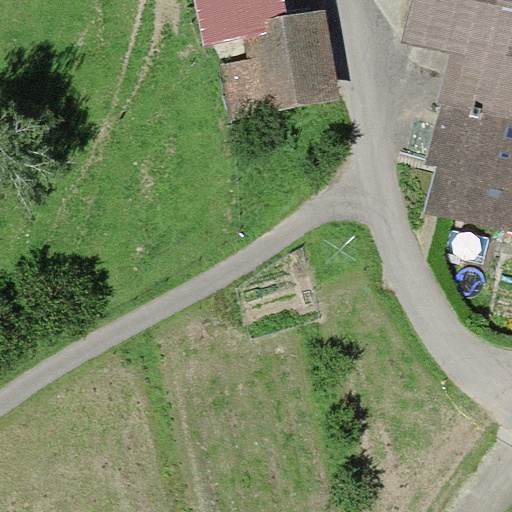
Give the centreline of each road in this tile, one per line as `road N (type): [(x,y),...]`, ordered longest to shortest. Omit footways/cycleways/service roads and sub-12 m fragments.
road 1 (track): [(511,418),(419,323),(370,188),(335,0)]
road 2 (track): [(370,188),(253,264),(46,370),(0,409)]
